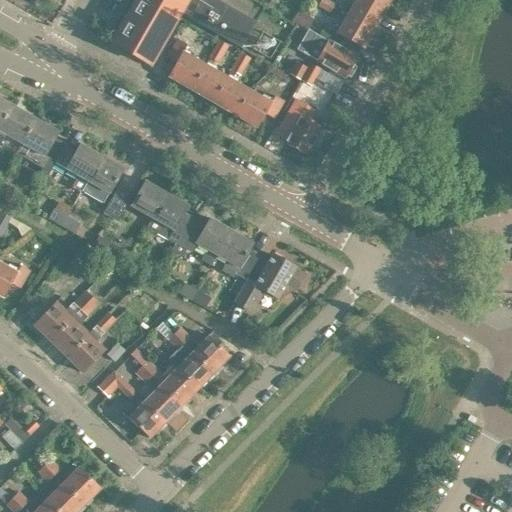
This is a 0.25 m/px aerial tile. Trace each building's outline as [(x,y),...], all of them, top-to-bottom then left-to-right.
[(135,0),(111,43),(150,65),(181,12),(240,47),(256,20),(220,0),(135,0)] [(333,4),(325,0),(320,0),(318,4),(317,5),(329,12),(333,4)] [(385,8),(371,0),(355,0),(348,13),(374,28),(385,8)] [(390,0),(371,0),(385,8),(390,0)] [(293,22),(307,29),(314,18),(300,10),(293,22)] [(337,33),(362,48),(374,28),(348,13),(337,33)] [(317,35),(306,53),(346,76),(357,58),(317,35)] [(182,51),(186,44),(178,40),(168,58),(176,63),(168,76),(191,89),(205,64),(182,51)] [(228,44),(219,40),(208,58),(217,63),(228,44)] [(249,57),(241,52),(227,76),(213,102),(234,114),(248,89),(235,81),(249,57)] [(299,80),(306,69),(297,63),(290,75),(299,80)] [(311,63),(301,80),(311,85),(320,69),(311,63)] [(227,76),(205,64),(191,89),(213,102),(227,76)] [(274,95),(270,101),(248,89),(234,114),(257,126),(265,112),(273,117),(283,100),(274,95)] [(0,127),(13,105),(0,98),(0,127)] [(286,139),(284,142),(306,155),(308,151),(309,152),(314,144),(313,143),(322,127),(310,120),(316,111),(295,99),(276,133),(286,139)] [(0,143),(5,134),(22,144),(37,119),(13,105),(0,127),(0,143)] [(22,144),(17,154),(42,168),(40,171),(48,176),(56,163),(66,144),(55,137),(59,130),(58,130),(37,119),(22,144)] [(66,144),(56,163),(79,176),(72,187),(81,193),(82,190),(83,190),(103,156),(81,144),(81,143),(80,143),(77,150),(66,144)] [(123,167),(122,168),(103,156),(83,190),(103,202),(123,168),(123,167)] [(145,180),(130,206),(154,220),(168,194),(146,181),(146,180),(145,180)] [(103,213),(117,221),(128,202),(114,194),(103,213)] [(154,220),(148,230),(170,243),(173,238),(176,239),(171,249),(182,256),(188,246),(189,247),(192,242),(185,238),(196,220),(184,212),(188,205),(187,204),(187,205),(168,194),(154,220)] [(61,201),(56,209),(68,216),(73,208),(61,201)] [(56,209),(50,219),(62,227),(68,216),(56,209)] [(1,213),(0,214),(0,234),(1,235),(10,218),(1,213)] [(75,234),(81,224),(68,216),(62,227),(75,234)] [(192,248),(195,243),(207,250),(203,259),(213,265),(218,256),(232,231),(211,218),(210,217),(206,225),(196,220),(185,238),(192,242),(189,247),(192,248)] [(238,267),(234,274),(238,276),(247,281),(248,280),(261,256),(250,249),(253,242),(253,241),(252,242),(232,231),(218,256),(238,267)] [(133,255),(116,246),(111,255),(128,264),(133,255)] [(65,250),(59,261),(66,265),(72,254),(65,250)] [(72,254),(66,265),(73,269),(79,258),(72,254)] [(235,302),(239,305),(252,312),(265,291),(277,298),(286,282),(296,288),(304,275),(294,269),(295,266),(272,254),(255,284),(248,280),(247,281),(239,295),(238,296),(235,302)] [(30,271),(21,265),(17,272),(0,261),(0,295),(3,297),(11,283),(20,288),(30,271)] [(57,273),(22,308),(57,343),(92,308),(57,273)] [(103,274),(94,282),(100,288),(109,279),(103,274)] [(238,276),(230,291),(238,296),(239,295),(247,281),(238,276)] [(109,279),(100,288),(106,293),(114,285),(109,279)] [(185,283),(179,294),(192,301),(198,291),(185,283)] [(114,285),(106,293),(112,299),(120,290),(114,285)] [(120,290),(112,299),(117,305),(126,296),(120,290)] [(205,308),(210,298),(198,291),(192,301),(205,308)] [(92,308),(57,343),(93,377),(127,342),(92,308)] [(141,311),(133,320),(139,326),(147,317),(141,311)] [(147,317),(139,326),(144,331),(153,323),(147,317)] [(189,336),(180,327),(173,334),(183,343),(189,336)] [(166,341),(176,350),(183,343),(173,334),(166,341)] [(209,336),(192,353),(213,373),(229,356),(209,336)] [(213,373),(192,353),(184,344),(168,361),(176,369),(196,390),(213,373)] [(137,348),(130,355),(141,366),(148,359),(137,348)] [(158,369),(148,359),(141,366),(151,376),(158,369)] [(134,373),(144,384),(151,376),(141,366),(134,373)] [(158,369),(151,376),(160,385),(181,406),(196,390),(176,369),(167,378),(158,369)] [(106,396),(115,387),(129,400),(136,394),(122,380),(114,372),(98,388),(106,396)] [(181,406),(160,385),(144,402),(165,422),(181,406)] [(128,418),(149,438),(165,422),(144,402),(128,418)] [(24,441),(39,426),(33,420),(24,428),(14,417),(7,424),(24,441)] [(9,429),(2,437),(15,449),(23,442),(9,429)] [(61,468),(51,458),(44,465),(54,475),(61,468)] [(37,472),(47,482),(54,475),(44,465),(37,472)] [(100,488),(79,467),(63,484),(84,504),(100,488)] [(47,500),(59,511),(76,511),(84,504),(63,484),(47,500)] [(29,501),(19,491),(12,497),(22,507),(29,501)] [(5,504),(13,511),(17,511),(22,507),(12,497),(5,504)] [(59,511),(47,500),(34,511),(59,511)]
